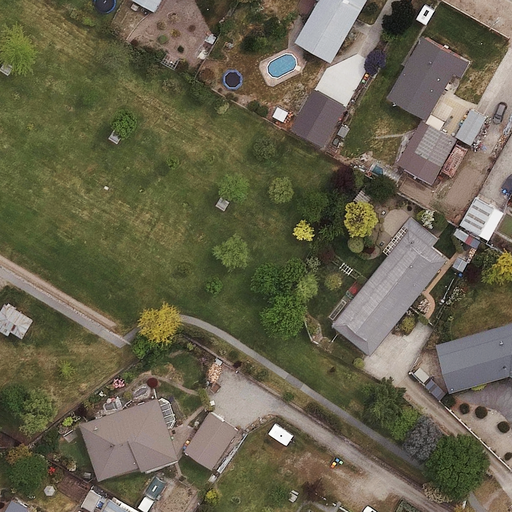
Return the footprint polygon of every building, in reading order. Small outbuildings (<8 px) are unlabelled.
[(137,0),(154,12),(162,0),(137,0)] [(321,0),(297,44),(332,63),(367,0),(321,0)] [(423,37),(389,100),(430,122),(455,75),(462,79),(470,63),(423,37)] [(371,76),(349,64),(328,100),(349,112),(371,76)] [(477,108),(460,136),(477,146),(494,119),(477,108)] [(462,139),(433,123),(416,152),(445,168),(462,139)] [(499,206),(479,196),(465,225),(484,235),(499,206)] [(410,230),(333,326),(370,356),(448,260),(410,230)] [(511,328),(439,350),(451,394),(511,376),(511,328)] [(159,401),(82,426),(102,484),(178,459),(159,401)] [(209,412),(184,453),(211,470),(237,429),(209,412)] [(132,511),(108,499),(101,511),(132,511)]
